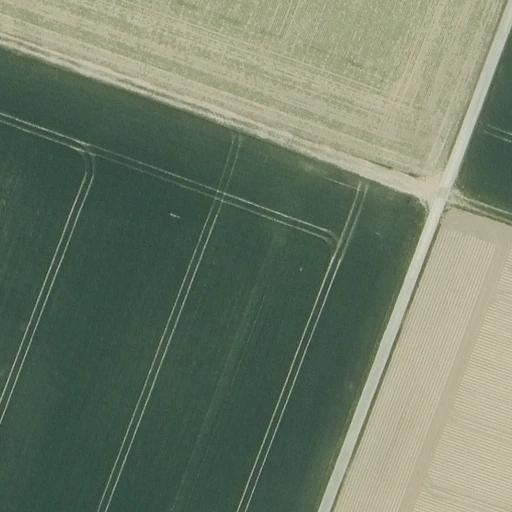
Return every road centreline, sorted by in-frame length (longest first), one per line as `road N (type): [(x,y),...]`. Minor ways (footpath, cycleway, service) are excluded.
road 1 (track): [(511,229),(0,49)]
road 2 (track): [(511,9),(323,511)]
